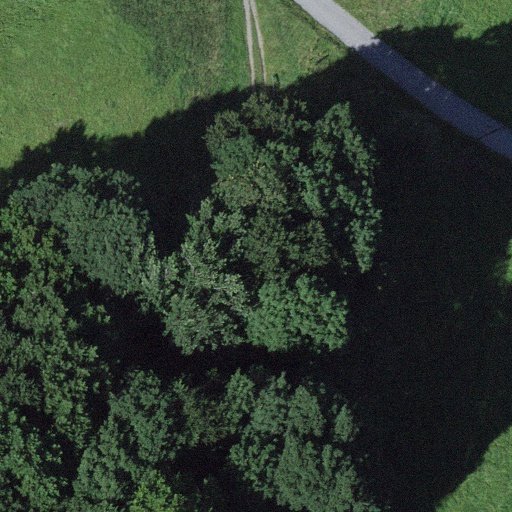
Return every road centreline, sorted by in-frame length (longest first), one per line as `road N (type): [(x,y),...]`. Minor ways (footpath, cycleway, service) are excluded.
road 1 (track): [(293,511),(299,325),(259,0)]
road 2 (track): [(511,146),(421,88),(313,0)]
